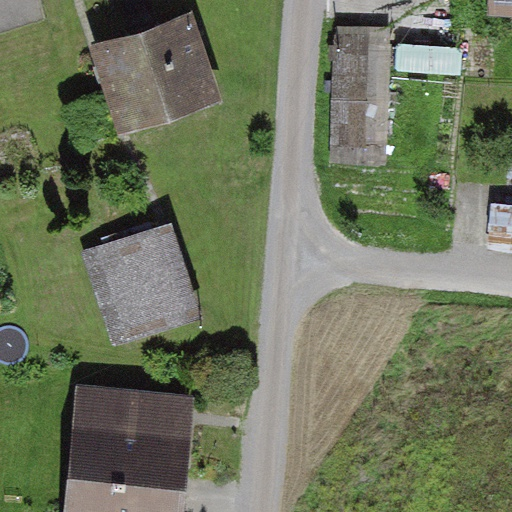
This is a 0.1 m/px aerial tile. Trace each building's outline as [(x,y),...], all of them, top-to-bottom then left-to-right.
[(511,0),(477,0),(477,9),(511,11),(511,0)] [(184,15),(84,48),(112,133),(213,99),(184,15)] [(396,157),(399,25),(339,24),(336,156),(396,157)] [(163,226),(84,251),(116,351),(195,326),(163,226)] [(181,511),(193,392),(76,381),(63,511),(181,511)]
